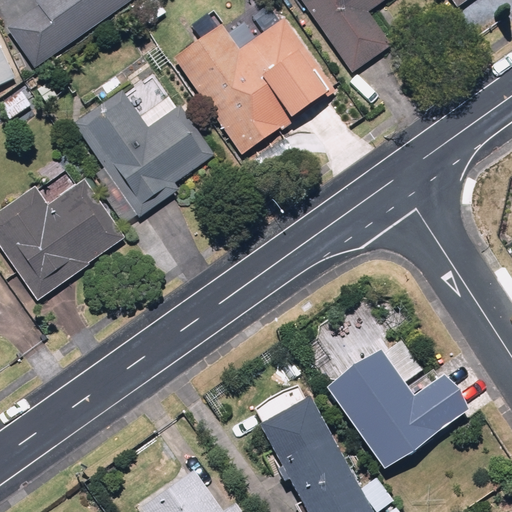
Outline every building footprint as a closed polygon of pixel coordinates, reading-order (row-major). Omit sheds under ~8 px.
[(37,68),(132,0),(39,0),(44,5),(9,30),(37,68)] [(161,0),(149,0),(140,7),(153,24),(170,11),(161,0)] [(302,0),(358,75),(399,45),(375,13),(391,0),(302,0)] [(223,25),(179,54),(248,156),(338,96),(288,20),(240,52),(223,25)] [(0,95),(21,85),(0,40),(0,95)] [(127,87),(76,123),(144,219),(223,163),(183,107),(155,126),(127,87)] [(41,183),(0,212),(0,243),(42,303),(131,241),(88,180),(55,204),(41,183)] [(390,350),(337,384),(394,470),(481,412),(455,372),(419,395),(390,350)] [(378,511),(322,399),(273,423),(317,511),(378,511)] [(244,511),(242,508),(236,511),(229,511),(200,469),(169,490),(147,505),(151,511),(244,511)]
